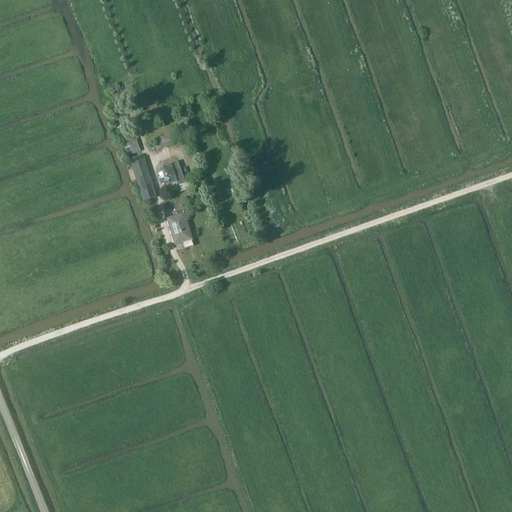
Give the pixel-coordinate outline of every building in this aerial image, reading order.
[(133,131),(123,134),(128,148),(138,145),(133,131)] [(172,144),(169,135),(158,139),(161,148),(172,144)] [(157,175),(160,183),(170,185),(177,182),(178,185),(184,182),(177,162),(163,168),(157,175)] [(146,167),(134,170),(144,202),(156,198),(146,167)] [(173,213),(174,217),(168,219),(176,244),(183,242),(185,249),(194,246),(186,219),(189,218),(186,209),(173,213)]
